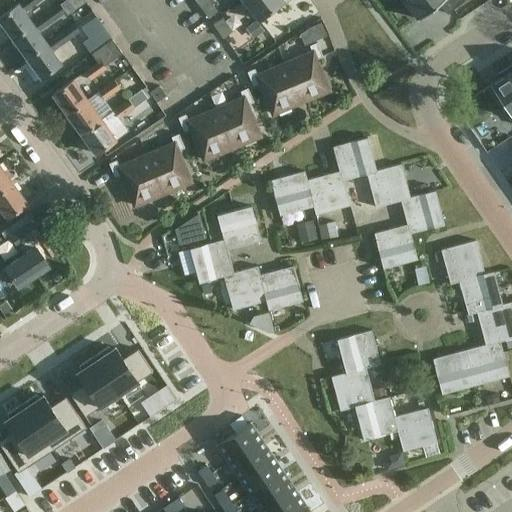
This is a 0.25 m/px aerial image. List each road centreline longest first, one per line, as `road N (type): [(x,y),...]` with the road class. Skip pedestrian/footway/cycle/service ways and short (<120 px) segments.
road 1 (residential): [(332,269),(340,306),(219,380),(169,308),(120,273)]
road 2 (residential): [(511,242),(421,105),(432,65),(511,14)]
road 3 (residential): [(120,273),(0,93)]
road 4 (residential): [(0,352),(120,273)]
road 5 (residential): [(401,511),(511,436)]
